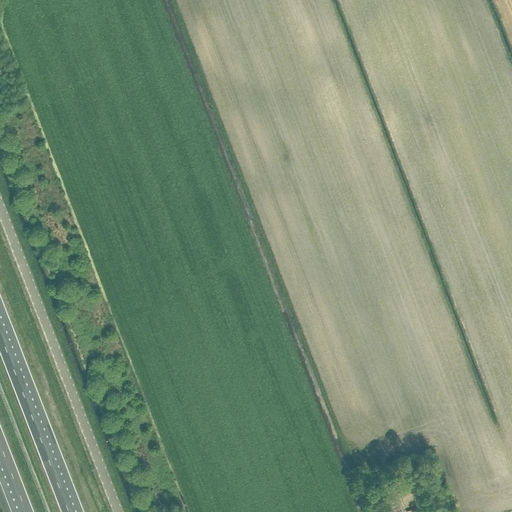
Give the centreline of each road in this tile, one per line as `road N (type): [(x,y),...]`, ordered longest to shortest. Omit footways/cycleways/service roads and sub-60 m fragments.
road 1 (unclassified): [(118,511),(0,206)]
road 2 (motorway): [(68,511),(0,333)]
